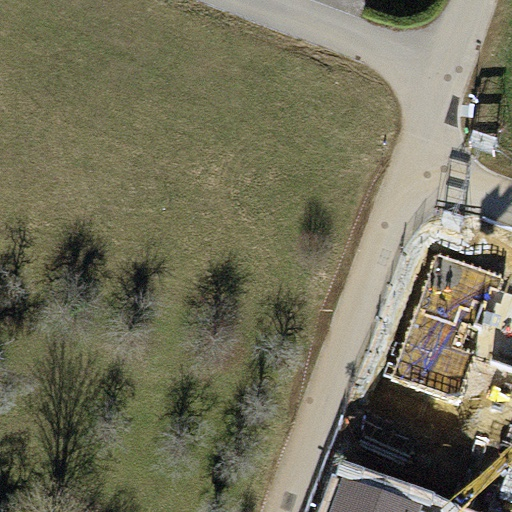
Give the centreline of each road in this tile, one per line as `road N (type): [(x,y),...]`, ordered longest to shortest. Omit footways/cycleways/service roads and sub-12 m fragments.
road 1 (residential): [(291,511),(412,168)]
road 2 (residential): [(251,0),(446,73)]
